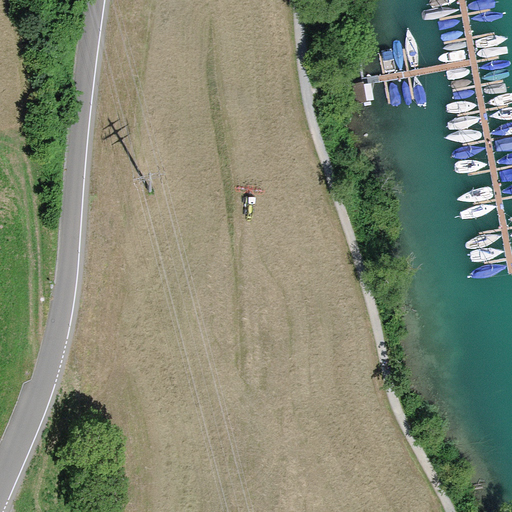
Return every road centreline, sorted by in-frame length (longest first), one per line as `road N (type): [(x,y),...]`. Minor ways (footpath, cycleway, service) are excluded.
road 1 (residential): [(0,490),(56,345),(95,0)]
road 2 (track): [(308,511),(318,398),(313,227),(322,155)]
